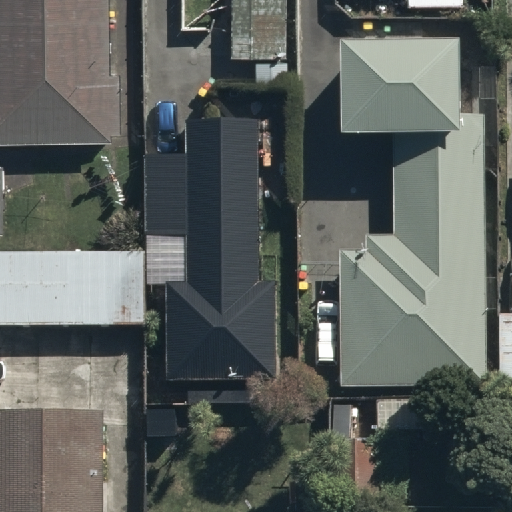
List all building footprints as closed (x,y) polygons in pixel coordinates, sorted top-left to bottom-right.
[(0,0),(0,139),(114,139),(113,0),(0,0)] [(294,0),(227,0),(227,83),(294,84),(294,0)] [(461,44),(344,45),(344,140),(396,140),(396,236),(365,237),(365,251),(340,251),(341,387),(487,386),(485,113),(461,113),(461,44)] [(191,159),(149,160),(148,240),(191,239),(192,289),(172,290),(173,385),(278,383),(276,285),(266,286),(263,122),(190,124),(191,159)] [(149,254),(0,255),(0,329),(150,328),(149,254)] [(511,318),(501,319),(502,395),(511,394),(511,318)] [(103,511),(103,424),(0,424),(0,511),(103,511)] [(379,433),(333,432),(333,505),(377,506),(379,433)]
